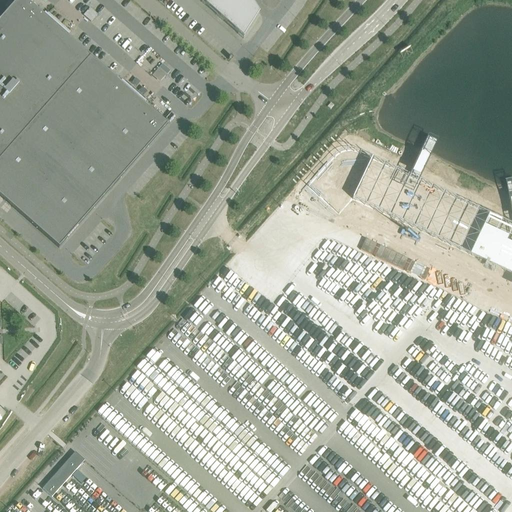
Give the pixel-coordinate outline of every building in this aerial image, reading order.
[(0,156),(89,56),(25,0),(18,0),(0,20),(0,156)] [(198,0),(243,39),(259,14),(250,0),(198,0)] [(0,156),(0,196),(59,248),(167,126),(128,91),(89,56),(0,156)] [(334,157),(307,187),(339,215),(353,200),(511,275),(511,224),(358,152),(356,151),(353,151),(351,150),(349,150),(348,150),(345,151),(344,151),(342,152),(340,152),(337,154),(334,157)] [(189,357),(180,366),(187,374),(196,366),(189,357)] [(71,458),(42,489),(52,497),(80,466),(71,458)] [(273,481),(284,469),(275,461),(264,472),(273,481)] [(333,511),(294,478),(283,490),(308,511),(310,511),(312,510),(313,511),(333,511)]
